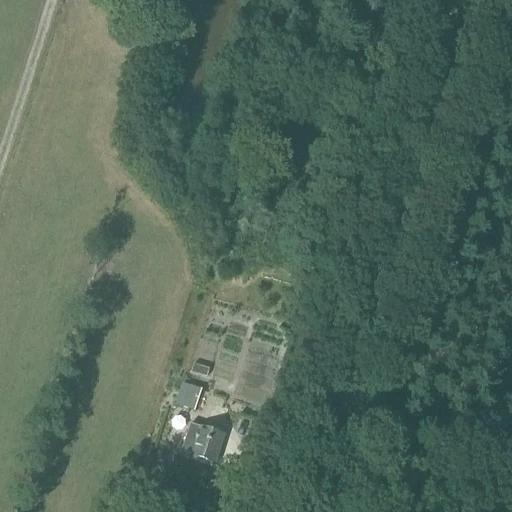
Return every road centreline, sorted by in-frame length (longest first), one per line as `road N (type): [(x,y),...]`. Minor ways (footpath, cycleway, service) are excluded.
road 1 (track): [(465,0),(325,427)]
road 2 (track): [(51,0),(0,156)]
